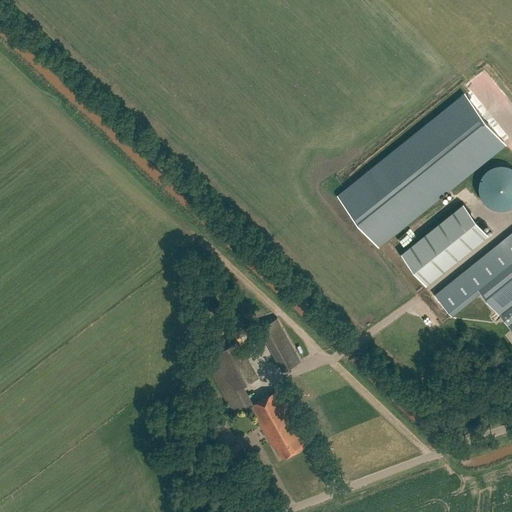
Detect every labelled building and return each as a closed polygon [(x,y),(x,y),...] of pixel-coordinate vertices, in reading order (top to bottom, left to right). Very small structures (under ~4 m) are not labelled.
[(504,143),(466,96),(340,197),(378,244),(504,143)] [(511,166),(510,165),(506,164),(503,164),(500,164),(496,164),(493,165),(490,167),(487,169),(485,171),(483,174),(481,177),(480,180),(479,183),(479,186),(479,190),(480,193),(481,196),(482,199),(484,202),(487,204),(489,206),(492,208),(495,209),(499,210),(502,210),(505,210),(509,209),(511,208),(511,207),(511,166)] [(464,203),(401,253),(427,285),(489,234),(464,203)] [(511,232),(435,295),(452,316),(482,292),(511,329),(511,232)] [(269,337),(283,370),(303,362),(288,329),(269,337)] [(238,356),(248,351),(242,339),(222,350),(225,355),(235,350),(238,356)] [(243,362),(244,371),(240,373),(230,374),(231,381),(223,382),(220,383),(229,401),(230,405),(255,402),(255,401),(247,384),(252,381),(243,362)] [(297,427),(298,427),(277,390),(249,405),(273,447),(275,446),(282,458),(305,445),(300,436),(302,436),(297,427)]
